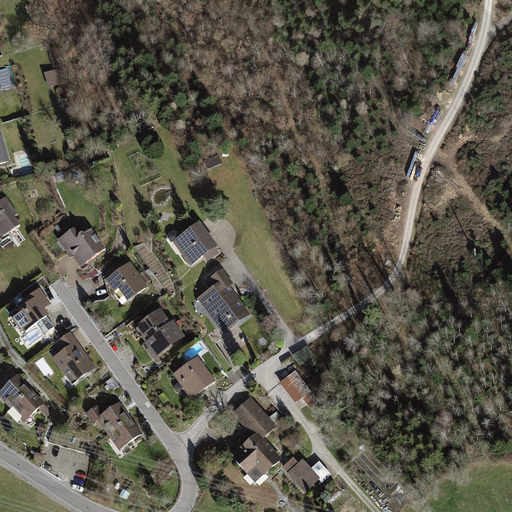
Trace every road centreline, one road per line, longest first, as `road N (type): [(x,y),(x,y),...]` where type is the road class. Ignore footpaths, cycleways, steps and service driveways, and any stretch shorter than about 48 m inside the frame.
road 1 (track): [(327,327),(392,271),(486,34),(487,0)]
road 2 (residential): [(176,447),(61,291)]
road 3 (residential): [(176,447),(293,346)]
